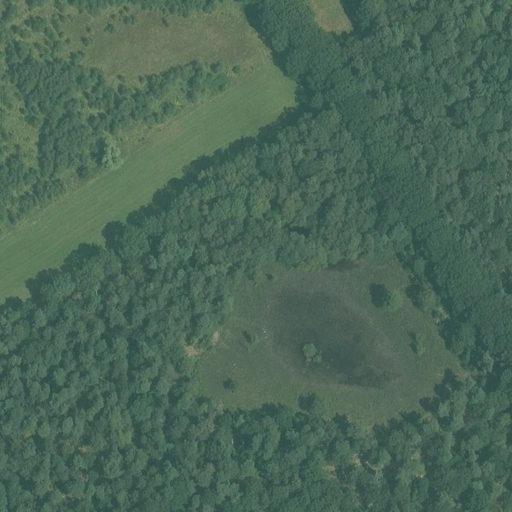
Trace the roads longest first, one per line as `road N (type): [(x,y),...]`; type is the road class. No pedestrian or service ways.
road 1 (track): [(12,511),(217,212),(330,171),(354,128),(353,110)]
road 2 (track): [(508,363),(268,0)]
road 3 (track): [(474,385),(285,511)]
road 4 (track): [(474,385),(471,435),(482,467),(511,507)]
